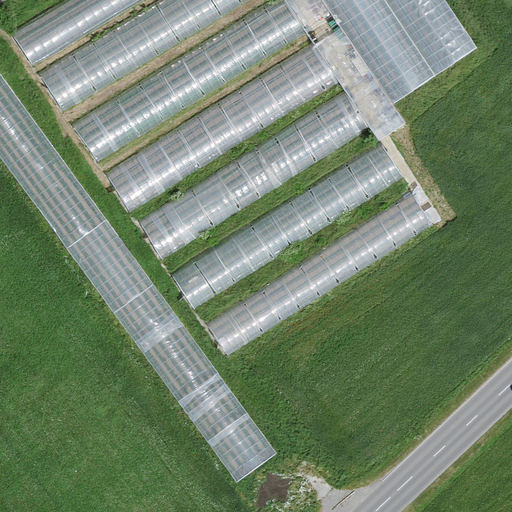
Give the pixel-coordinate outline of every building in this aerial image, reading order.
[(394,93),(473,49),(445,0),(43,0),(10,19),(31,57),(132,0),(154,0),(40,64),(61,102),(244,0),(275,0),(116,89),(120,96),(77,120),(94,151),(313,29),(347,90),(261,137),(263,139),(228,159),(231,164),(140,214),(158,246),(374,126),(379,134),(408,118),(394,93)] [(106,164),(129,202),(340,79),(318,41),(106,164)] [(0,65),(0,100),(17,87),(0,65)] [(189,296),(407,176),(388,142),(170,262),(189,296)] [(224,343),(443,219),(425,188),(206,312),(224,343)]
